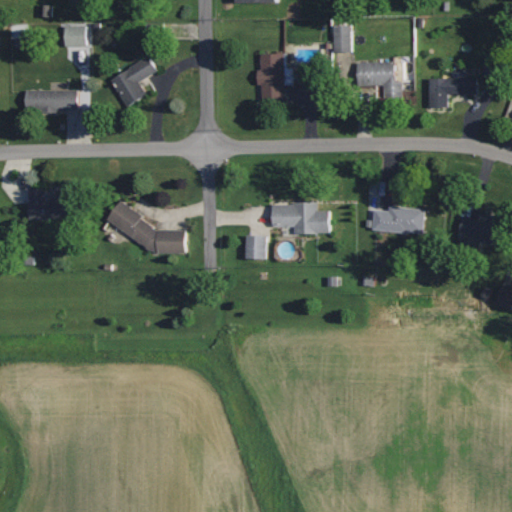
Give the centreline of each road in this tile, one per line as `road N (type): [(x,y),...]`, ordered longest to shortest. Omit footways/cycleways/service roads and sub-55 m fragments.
road 1 (residential): [(208,148),(431,144),(511,157)]
road 2 (residential): [(208,148),(0,151)]
road 3 (residential): [(208,148),(205,0)]
road 4 (residential): [(208,148),(211,273)]
